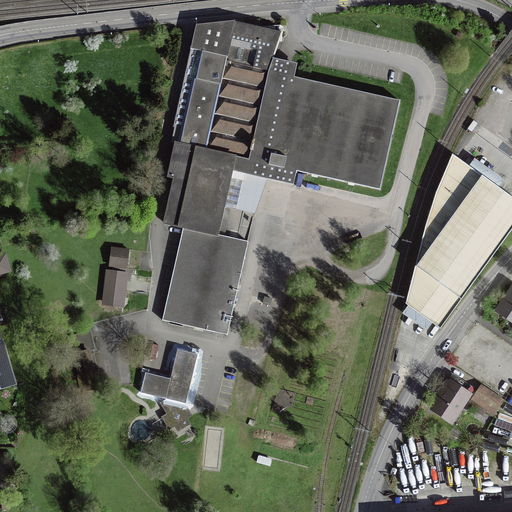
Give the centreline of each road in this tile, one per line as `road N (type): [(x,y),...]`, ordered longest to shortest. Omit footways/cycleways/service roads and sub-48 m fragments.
road 1 (residential): [(0,35),(330,0)]
road 2 (residential): [(360,511),(415,384),(511,257)]
